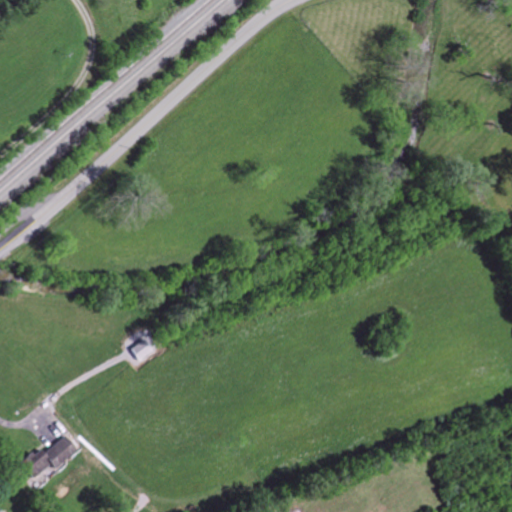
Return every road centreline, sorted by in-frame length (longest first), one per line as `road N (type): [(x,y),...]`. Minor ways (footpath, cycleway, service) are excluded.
road 1 (secondary): [(284,0),(0,247)]
road 2 (residential): [(0,153),(75,83),(88,38),(72,0)]
